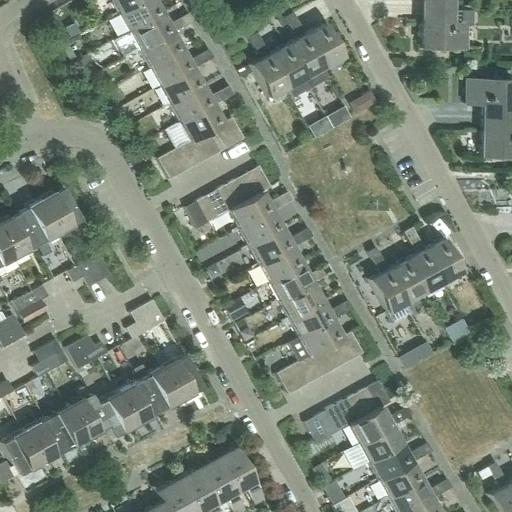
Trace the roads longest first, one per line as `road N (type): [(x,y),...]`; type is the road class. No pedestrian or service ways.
road 1 (residential): [(511,310),(336,0)]
road 2 (residential): [(0,360),(168,272)]
road 3 (residential): [(254,423),(168,272)]
road 4 (residential): [(136,213),(97,144),(65,129),(33,138)]
road 5 (residential): [(254,423),(367,362)]
